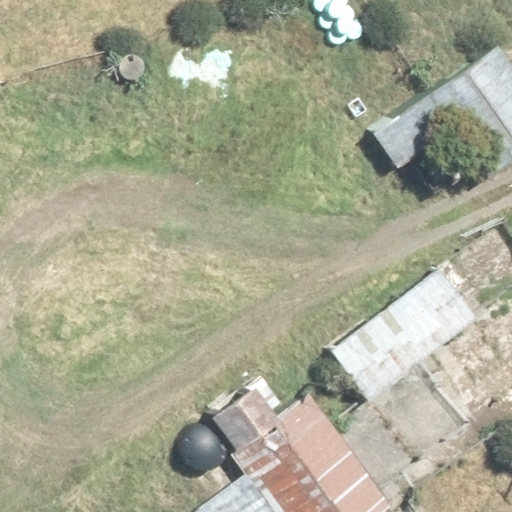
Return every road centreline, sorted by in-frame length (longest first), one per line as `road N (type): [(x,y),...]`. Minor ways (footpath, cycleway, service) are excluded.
road 1 (track): [(511,199),(86,435),(9,417),(0,392)]
road 2 (track): [(0,284),(57,215),(137,209),(249,233),(365,235)]
